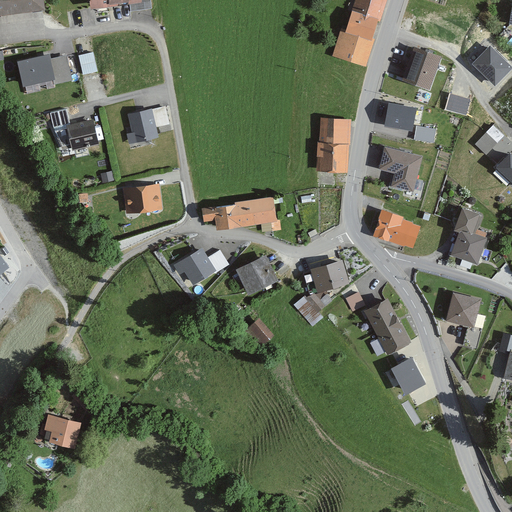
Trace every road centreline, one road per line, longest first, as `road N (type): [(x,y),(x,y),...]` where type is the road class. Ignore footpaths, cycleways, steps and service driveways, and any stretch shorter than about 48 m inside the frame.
road 1 (residential): [(368,251),(415,301),(488,511)]
road 2 (track): [(0,439),(36,360),(113,260)]
road 3 (residential): [(1,33),(140,29),(162,49),(169,91)]
road 4 (residential): [(389,28),(363,112),(353,229)]
road 5 (residential): [(191,227),(298,254),(353,229)]
road 6 (residential): [(389,28),(443,52),(511,132)]
road 7 (residential): [(368,251),(511,294)]
road 8 (residential): [(169,91),(191,227)]
